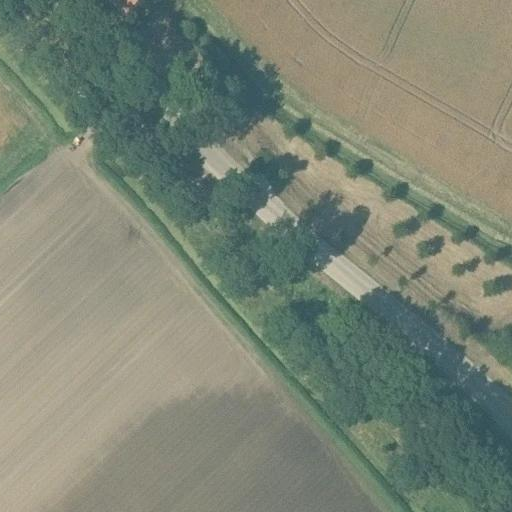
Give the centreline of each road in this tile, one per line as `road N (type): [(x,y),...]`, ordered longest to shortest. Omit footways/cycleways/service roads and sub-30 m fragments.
road 1 (tertiary): [(511,424),(208,156),(73,0)]
road 2 (track): [(2,0),(113,119),(76,144),(34,138),(0,166)]
road 3 (track): [(113,119),(236,182)]
